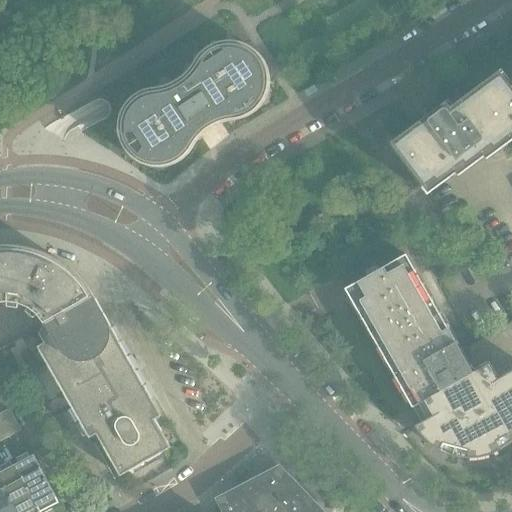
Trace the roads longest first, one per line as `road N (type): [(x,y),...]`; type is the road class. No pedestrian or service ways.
road 1 (residential): [(158,224),(227,166),(492,0)]
road 2 (residential): [(295,384),(265,426),(218,468),(146,511)]
road 3 (residential): [(405,500),(295,384)]
